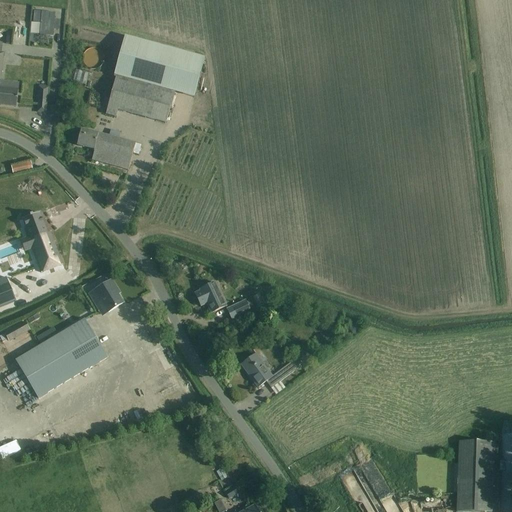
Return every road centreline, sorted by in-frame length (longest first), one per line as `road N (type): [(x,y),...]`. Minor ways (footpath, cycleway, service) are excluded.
road 1 (unclassified): [(300,511),(190,351),(149,270),(54,162),(0,134)]
road 2 (track): [(128,244),(169,233),(410,318),(489,312)]
